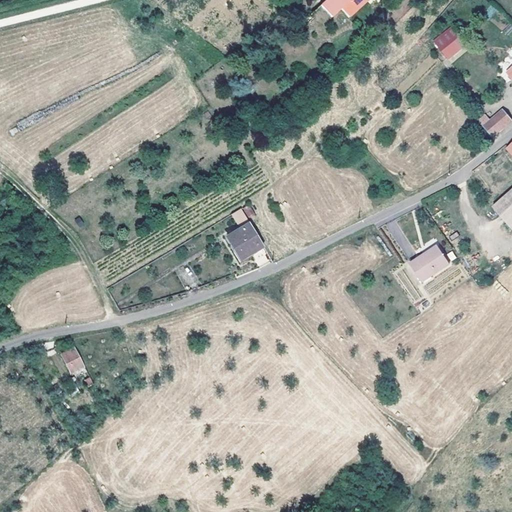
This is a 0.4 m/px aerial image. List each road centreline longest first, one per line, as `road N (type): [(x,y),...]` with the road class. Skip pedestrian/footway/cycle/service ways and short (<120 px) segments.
road 1 (tertiary): [(0,349),(193,300),(272,270),(455,176),(511,135)]
road 2 (track): [(109,322),(77,243),(0,169)]
